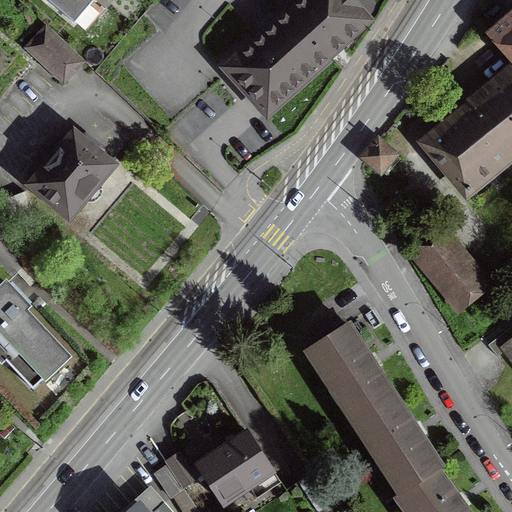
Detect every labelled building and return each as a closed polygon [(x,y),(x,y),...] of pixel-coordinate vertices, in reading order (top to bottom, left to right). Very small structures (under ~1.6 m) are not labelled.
[(43,0),(73,25),(93,0),(43,0)] [(225,70),(266,115),(370,22),(349,0),(302,0),(270,29),(225,70)] [(511,14),(488,36),(511,63),(511,14)] [(62,84),(81,63),(44,29),(26,49),(62,84)] [(511,72),(485,94),(423,144),(444,169),(466,195),(511,157),(511,72)] [(110,166),(108,165),(73,136),(30,186),(68,217),(81,201),(85,203),(90,204),(95,202),(98,199),(100,195),(101,191),(100,186),(97,182),(110,166)] [(377,141),(361,159),(380,175),(395,156),(377,141)] [(458,310),(486,286),(442,233),(413,256),(458,310)] [(11,282),(0,291),(0,367),(1,368),(7,363),(33,391),(71,356),(29,310),(34,307),(23,294),(11,282)] [(465,511),(463,509),(465,508),(463,506),(461,502),(456,496),(455,497),(435,471),(439,468),(420,439),(422,437),(417,431),(414,425),(412,426),(393,397),(375,370),(377,369),(373,363),(369,356),(367,358),(346,326),(306,351),(330,388),(333,387),(344,404),(342,406),(353,423),(364,440),(367,439),(378,456),(376,457),(387,475),(390,474),(401,492),(395,496),(396,497),(398,496),(409,511),(465,511)] [(507,350),(511,345),(511,330),(510,328),(487,346),(496,358),(507,350)] [(261,456),(247,434),(196,466),(225,511),(250,511),(284,491),(261,456)] [(179,454),(164,463),(167,467),(182,489),(196,480),(179,454)] [(154,475),(170,499),(172,497),(182,490),(182,489),(167,467),(154,475)] [(196,511),(182,490),(172,497),(181,511),(196,511)] [(151,491),(136,505),(142,511),(153,511),(162,504),(151,491)]
